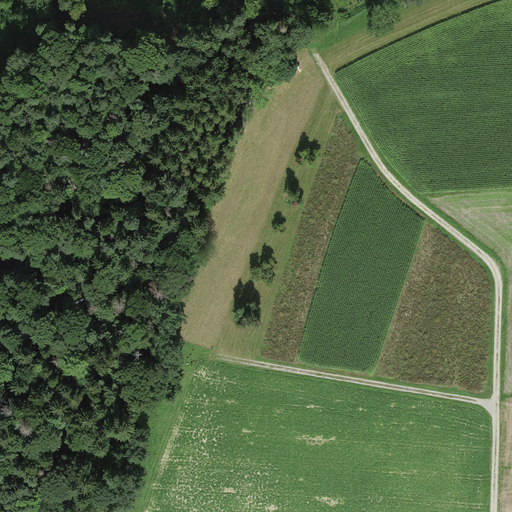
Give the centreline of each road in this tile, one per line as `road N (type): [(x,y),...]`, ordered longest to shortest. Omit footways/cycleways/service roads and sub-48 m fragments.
road 1 (track): [(494,511),(499,271),(393,180),(310,46)]
road 2 (track): [(496,404),(200,353)]
